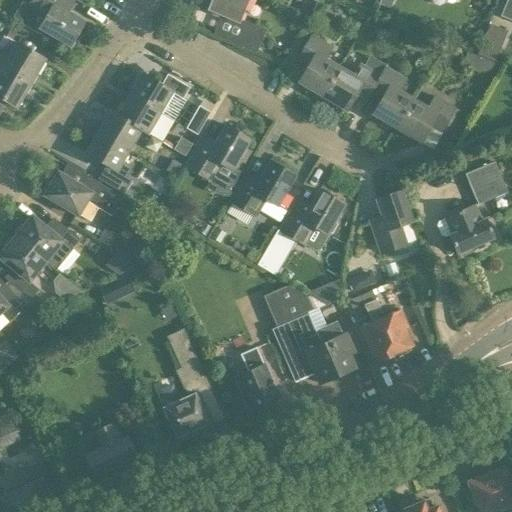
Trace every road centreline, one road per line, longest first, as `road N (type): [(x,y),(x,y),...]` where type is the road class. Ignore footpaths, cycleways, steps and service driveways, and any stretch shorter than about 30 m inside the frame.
road 1 (tertiary): [(188,511),(345,444),(478,360)]
road 2 (residential): [(369,163),(130,23)]
road 3 (residential): [(17,144),(40,133),(130,23)]
